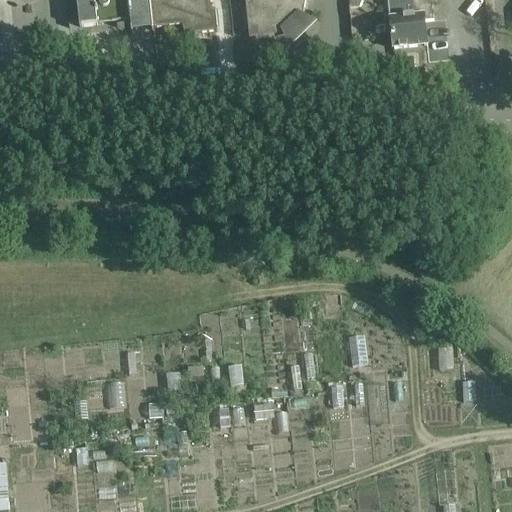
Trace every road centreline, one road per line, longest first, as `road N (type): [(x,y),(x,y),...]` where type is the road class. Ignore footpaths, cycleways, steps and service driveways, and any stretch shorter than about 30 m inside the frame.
road 1 (unclassified): [(511,114),(0,78)]
road 2 (track): [(511,434),(465,440),(257,511)]
road 3 (track): [(442,448),(423,440),(417,425),(410,333),(391,305),(362,290),(305,288)]
